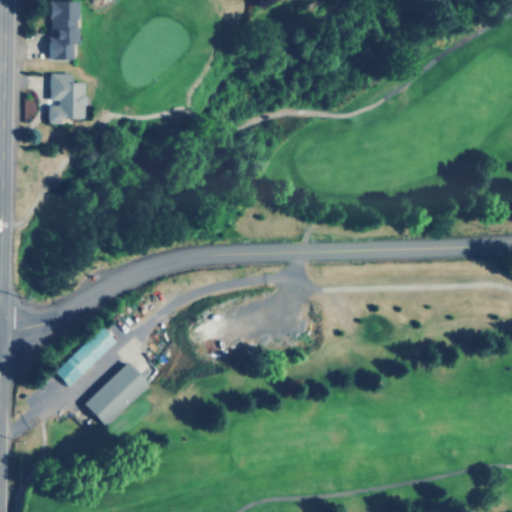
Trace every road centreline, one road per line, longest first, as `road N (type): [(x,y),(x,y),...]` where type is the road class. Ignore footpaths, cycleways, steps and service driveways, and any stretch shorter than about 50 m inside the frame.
road 1 (tertiary): [(511,245),(202,255),(119,281),(48,320),(2,324)]
road 2 (secondary): [(0,410),(5,0)]
